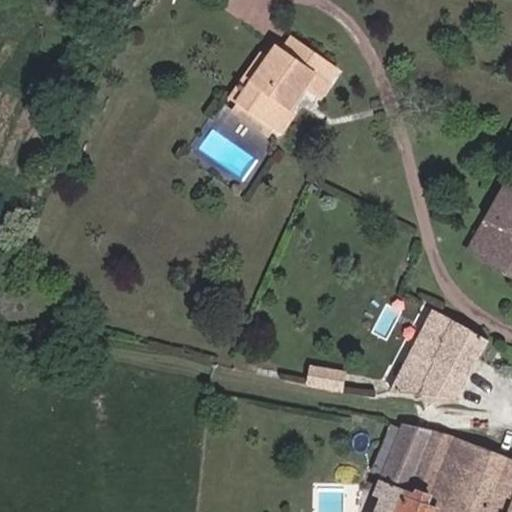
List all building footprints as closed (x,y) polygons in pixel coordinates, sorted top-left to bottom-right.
[(319,99),(331,82),(328,81),(337,68),(292,37),(283,50),(277,46),(237,103),(274,129),(303,88),(307,91),(319,99)] [(282,135),(297,114),(293,111),(307,91),(303,88),(274,129),(282,135)] [(274,129),(237,103),(231,111),(269,138),(274,129)] [(511,188),(505,185),(468,251),(511,276),(511,188)] [(452,398),(487,340),(434,310),(391,392),(452,398)] [(341,391),(345,372),(311,366),(308,384),(341,391)] [(511,511),(511,458),(509,458),(454,437),(432,430),(405,424),(403,429),(392,424),(371,472),(383,477),(375,496),(382,498),(376,511),(437,511),(511,511)]
